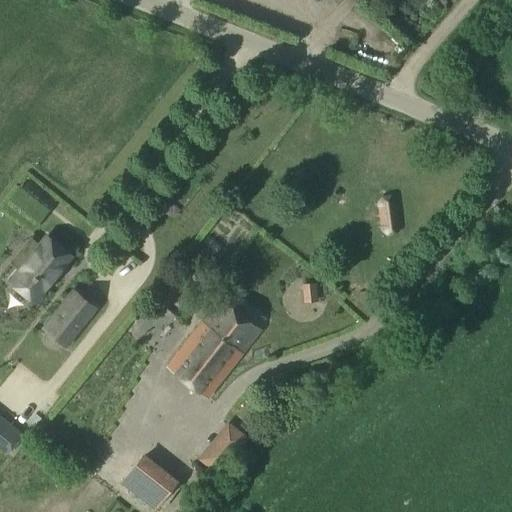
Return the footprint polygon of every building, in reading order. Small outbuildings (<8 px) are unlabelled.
[(244,0),(214,0),(264,18),(267,9),(244,0)] [(381,197),(377,205),(381,230),(387,235),(395,234),(400,227),(396,202),(390,196),(381,197)] [(46,237),(10,282),(34,301),(70,256),(46,237)] [(385,292),(392,285),(385,278),(358,303),(372,318),(392,299),(385,292)] [(166,282),(150,303),(162,313),(179,293),(166,282)] [(317,282),(302,283),(304,303),(319,302),(317,282)] [(73,292),(45,328),(65,344),(94,308),(73,292)] [(220,299),(167,365),(207,397),(260,330),(220,299)] [(24,431),(0,412),(0,448),(6,454),(24,431)] [(237,422),(208,460),(229,476),(258,438),(237,422)] [(142,459),(122,485),(156,511),(176,484),(142,459)]
